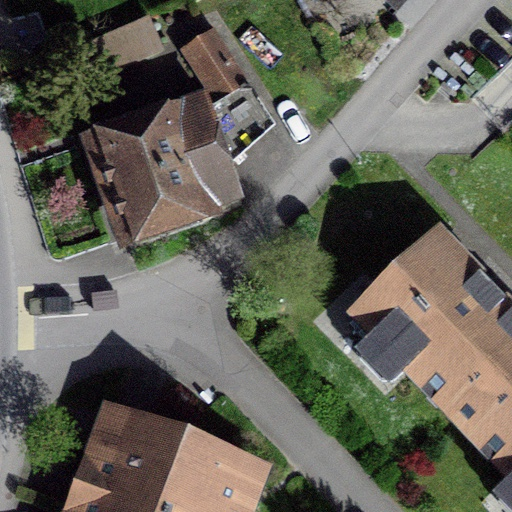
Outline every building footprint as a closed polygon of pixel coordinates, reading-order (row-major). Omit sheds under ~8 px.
[(387,0),(397,8),(404,0),(387,0)] [(151,21),(90,44),(102,75),(163,52),(151,21)] [(211,93),(78,137),(115,240),(239,202),(228,158),(273,120),(211,29),(184,48),(211,93)] [(511,309),(442,234),(355,314),(511,483),(511,309)] [(242,511),(262,458),(95,396),(51,511),(242,511)]
